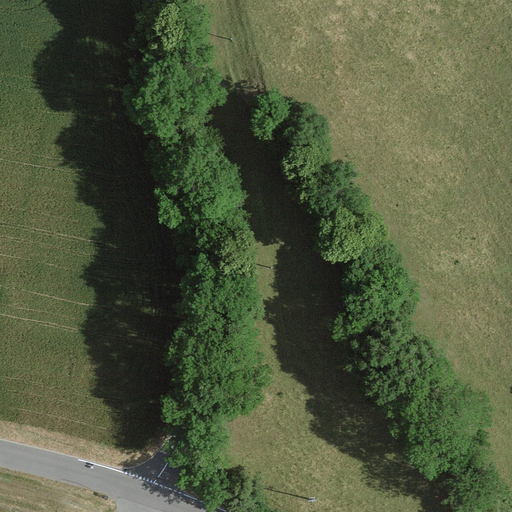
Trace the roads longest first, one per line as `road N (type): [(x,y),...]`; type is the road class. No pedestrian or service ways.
road 1 (unclassified): [(150,495),(194,398),(214,290),(209,229),(165,97),(150,0)]
road 2 (unclassified): [(150,495),(0,452)]
